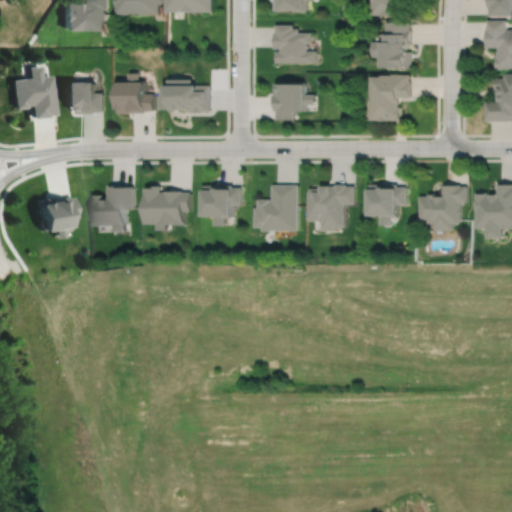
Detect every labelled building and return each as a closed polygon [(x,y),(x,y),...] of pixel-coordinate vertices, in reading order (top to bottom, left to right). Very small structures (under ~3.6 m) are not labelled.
[(63,0),(63,9),(62,9),(62,18),(63,18),(63,28),(105,28),(105,18),(107,18),(107,6),(108,6),(108,0),(85,0),(85,1),(84,1),(84,0),(63,0)] [(117,0),(117,3),(118,3),(118,12),(131,12),(131,11),(141,11),(141,12),(161,12),(161,2),(162,2),(162,0),(117,0)] [(167,0),(167,9),(214,9),(214,0),(167,0)] [(276,0),(276,8),(295,8),(295,10),(309,10),(308,0),(276,0)] [(377,0),(377,3),(376,3),(376,9),(373,9),(373,17),(383,17),(383,18),(392,18),(392,16),(405,16),(404,2),(402,2),(402,0),(377,0)] [(511,0),(488,0),(488,8),(490,8),(490,17),(511,17),(511,0)] [(488,21),(488,29),(486,29),(486,46),(499,46),(499,50),(498,50),(498,56),(496,56),(496,68),(510,68),(510,66),(511,66),(511,30),(507,30),(506,20),(488,21)] [(388,22),(388,38),(387,38),(387,43),(375,43),(375,55),(385,55),(385,65),(390,65),(390,67),(395,67),(395,66),(414,66),(414,50),(410,50),(410,44),(414,43),(414,31),(412,31),(412,22),(388,22)] [(277,23),(277,30),(276,30),(276,47),(282,47),(282,50),(277,50),(277,61),(318,61),(318,49),(309,49),(309,42),(313,42),(313,30),(300,30),(300,27),(295,27),(294,23),(277,23)] [(39,64),(26,65),(28,77),(9,78),(12,107),(24,106),(24,104),(29,104),(30,117),(47,115),(47,114),(54,113),(50,74),(41,75),(39,64)] [(118,80),(118,111),(146,111),(146,109),(154,109),(154,92),(146,92),(146,79),(139,79),(139,71),(129,71),(129,80),(118,80)] [(511,72),(505,72),(505,77),(497,77),(497,88),(500,88),(500,100),(487,100),(487,120),(511,119),(511,72)] [(412,73),(395,73),(395,74),(383,74),(383,75),(373,75),(373,95),(374,95),(374,105),(373,105),(373,118),(383,118),(383,119),(393,119),(404,119),(404,105),(402,105),(402,96),(414,96),(414,80),(412,80),(412,73)] [(170,77),(170,83),(167,83),(167,93),(166,93),(166,107),(173,107),(173,109),(180,109),(180,107),(190,107),(190,110),(196,110),(196,111),(205,111),(205,110),(211,110),(211,83),(193,83),(193,77),(170,77)] [(63,80),(63,104),(67,104),(67,109),(76,109),(76,104),(77,104),(77,105),(79,105),(79,112),(95,112),(95,110),(102,110),(102,91),(95,91),(95,80),(63,80)] [(276,82),(276,110),(278,110),(278,118),(296,118),(296,109),(308,109),(308,103),(316,103),(316,93),(308,93),(308,81),(281,81),(281,82),(276,82)] [(274,184),(274,199),(273,199),(273,198),(261,198),(261,207),(258,207),(259,226),(266,226),(266,230),(300,229),(299,183),(274,184)] [(370,183),(370,215),(381,215),(381,224),(392,224),(391,216),(399,216),(399,203),(407,203),(407,186),(398,186),(398,183),(370,183)] [(420,195),(421,219),(429,219),(429,222),(436,222),(436,229),(437,229),(437,230),(445,230),(445,229),(454,229),(454,222),(461,222),(461,201),(468,201),(468,185),(462,185),(462,183),(443,184),(444,195),(437,195),(437,192),(429,192),(429,195),(420,195)] [(511,183),(499,183),(499,193),(491,193),(491,194),(489,194),(489,192),(477,192),(477,228),(488,228),(488,237),(505,237),(505,228),(511,228),(511,183)] [(207,184),(207,203),(205,203),(205,215),(218,215),(218,224),(228,224),(228,217),(234,217),(234,215),(235,215),(235,204),(243,204),(243,186),(234,186),(234,184),(207,184)] [(345,225),(345,203),(355,203),(355,185),(347,185),(347,184),(336,184),(336,185),(324,185),(324,187),(312,187),(312,199),(311,199),(311,206),(312,206),(312,220),(323,220),(323,221),(325,221),(325,230),(337,230),(337,227),(342,227),(345,225)] [(109,185),(110,196),(106,196),(105,193),(94,194),(95,224),(115,224),(116,230),(126,230),(126,223),(127,223),(126,208),(136,208),(135,186),(127,186),(126,185),(109,185)] [(147,187),(148,223),(160,222),(160,229),(170,229),(170,224),(186,223),(186,210),(192,210),(192,191),(185,191),(185,190),(167,190),(167,191),(163,191),(163,185),(154,185),(154,187),(147,187)] [(35,204),(39,230),(51,228),(53,238),(62,236),(61,230),(67,229),(65,217),(74,216),(71,196),(63,197),(62,196),(49,198),(49,196),(35,198),(36,204),(35,204)]
